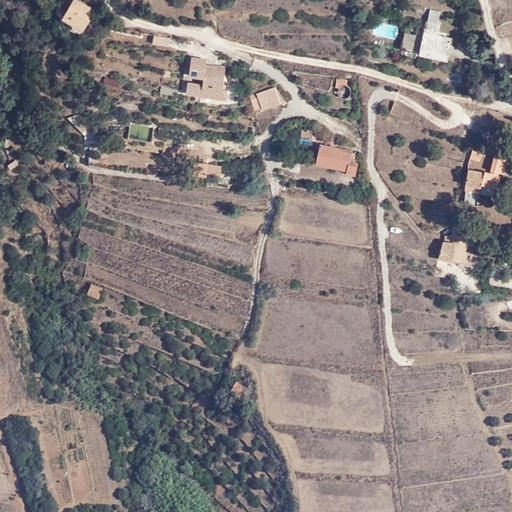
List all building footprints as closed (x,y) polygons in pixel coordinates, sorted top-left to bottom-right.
[(78,0),(72,0),(62,17),(82,30),(95,10),(78,0)] [(421,48),(448,53),(452,37),(437,34),(439,23),(427,19),(423,36),(405,31),(401,47),(420,51),(421,48)] [(420,51),(419,53),(447,59),(448,53),(421,48),(420,51)] [(222,91),(224,72),(224,67),(203,66),(204,59),(191,58),(191,69),(197,69),(196,76),(203,77),(203,84),(188,82),(187,92),(227,97),(227,91),(222,91)] [(342,85),(347,85),(347,79),(337,77),(336,86),(339,87),(342,85)] [(262,108),(262,110),(279,104),(283,106),(286,103),(276,87),(250,96),(254,110),(262,108)] [(345,172),(354,174),(358,161),(354,160),(354,157),(351,156),(352,150),(320,143),(316,162),(346,169),(345,172)] [(470,157),(480,160),(482,152),(472,149),(470,157)] [(492,169),(504,172),(508,157),(496,154),(492,169)] [(7,165),(10,169),(17,164),(14,160),(7,165)] [(207,172),(208,161),(194,161),(193,175),(207,175),(207,172)] [(223,164),(208,161),(207,172),(221,174),(223,164)] [(468,168),(465,182),(481,186),(482,183),(496,187),(501,174),(485,170),(484,172),(468,168)] [(481,186),(465,182),(464,189),(494,194),(496,187),(482,183),(481,186)] [(467,235),(453,233),(451,232),(449,241),(443,240),(438,257),(447,260),(454,261),(457,244),(466,245),(467,235)] [(464,261),(466,245),(457,244),(454,261),(464,261)] [(87,293),(98,297),(102,288),(91,283),(87,293)] [(231,393),(239,399),(246,387),(237,382),(231,393)]
